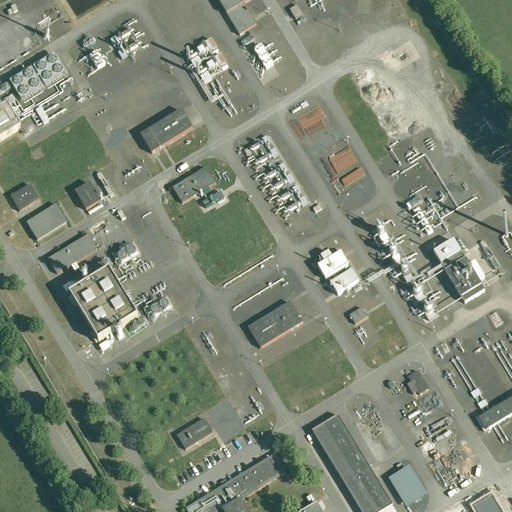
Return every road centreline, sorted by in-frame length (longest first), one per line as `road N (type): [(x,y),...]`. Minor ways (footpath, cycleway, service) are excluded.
road 1 (unclassified): [(96,511),(0,351)]
road 2 (unknown): [(136,419),(248,358)]
